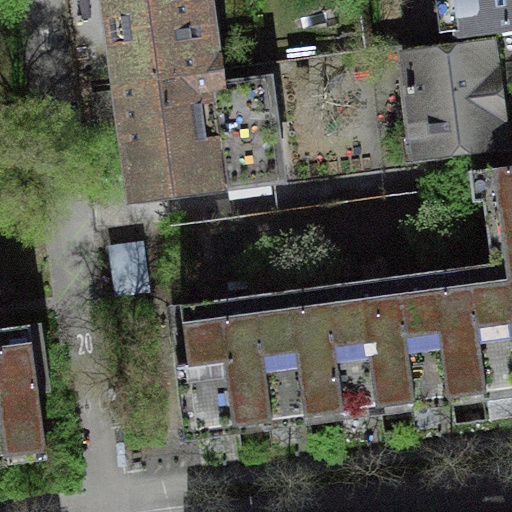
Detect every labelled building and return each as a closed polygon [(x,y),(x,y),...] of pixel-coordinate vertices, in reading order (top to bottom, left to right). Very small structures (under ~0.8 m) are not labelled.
[(264,79),(214,86),(202,0),(109,0),(113,26),(120,82),(128,139),(134,186),(207,176),(209,189),(277,180),(264,79)] [(511,0),(455,0),(461,37),(483,34),(511,30),(511,0)] [(485,49),(414,59),(425,150),(497,141),(497,138),(511,136),(511,30),(483,34),(485,49)] [(491,262),(180,304),(196,427),(243,422),(316,412),(386,402),(457,393),(511,385),(511,165),(494,168),(496,186),(481,188),(491,262)] [(0,453),(46,447),(38,390),(29,324),(0,327),(0,453)]
